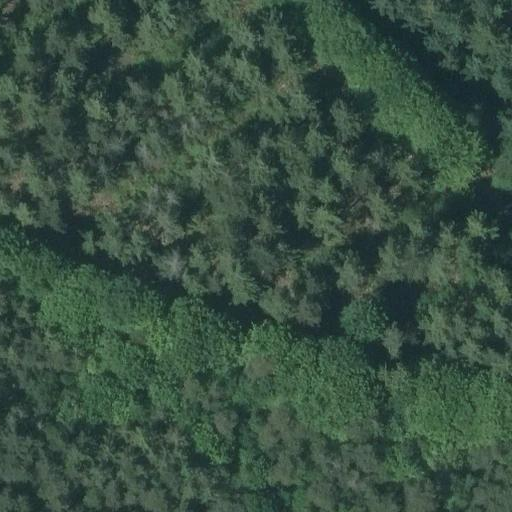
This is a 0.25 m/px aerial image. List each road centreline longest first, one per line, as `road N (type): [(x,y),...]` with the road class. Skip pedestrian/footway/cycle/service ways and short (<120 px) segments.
road 1 (track): [(0,279),(242,366),(394,403),(511,410)]
road 2 (track): [(267,511),(0,255)]
road 3 (track): [(289,0),(511,223)]
